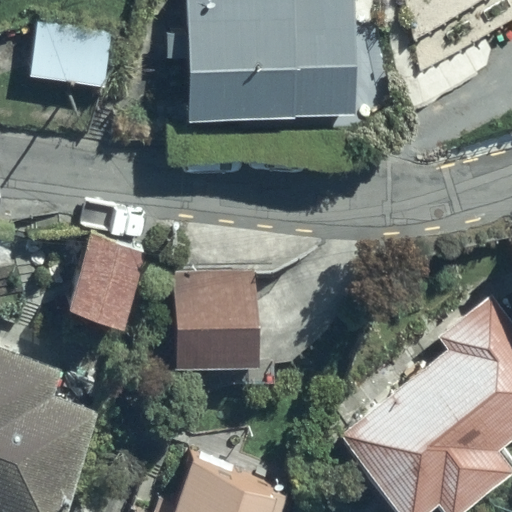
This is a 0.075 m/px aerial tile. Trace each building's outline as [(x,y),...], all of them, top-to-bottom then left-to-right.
[(161,44),(181,43),(182,96),(352,93),(350,0),(180,0),(181,15),(160,16),(161,44)] [(108,21),(32,9),(25,60),(100,69),(108,21)] [(142,231),(87,211),(62,277),(117,297),(142,231)] [(253,350),(250,263),(170,266),(171,349),(253,350)] [(433,321),(440,330),(337,413),(402,494),(425,475),(443,498),(511,443),(498,426),(511,414),(511,308),(487,277),(433,321)] [(0,330),(0,489),(49,506),(89,386),(48,372),(56,349),(0,330)] [(263,511),(283,463),(185,428),(159,495),(149,491),(140,511),(263,511)]
